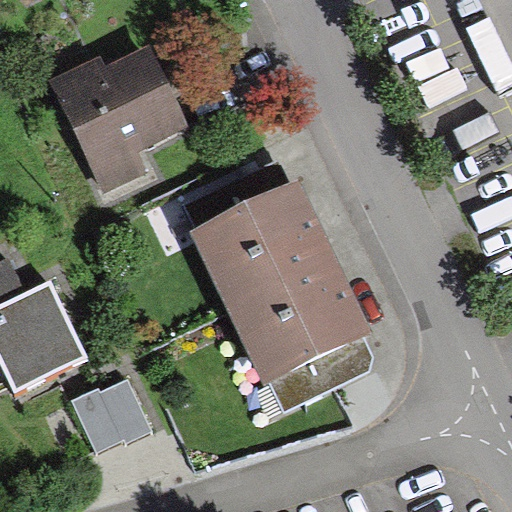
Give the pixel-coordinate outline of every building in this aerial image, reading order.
[(78,181),(172,139),(135,56),(41,98),(78,181)] [(230,313),(336,259),(296,181),(189,233),(230,313)] [(85,356),(51,284),(26,295),(9,259),(0,263),(0,353),(16,388),(85,356)] [(336,259),(230,313),(264,383),(271,380),(285,411),(368,371),(373,354),(364,337),(373,333),(336,259)] [(99,390),(72,402),(97,454),(124,442),(126,446),(151,434),(128,384),(101,396),(99,390)]
